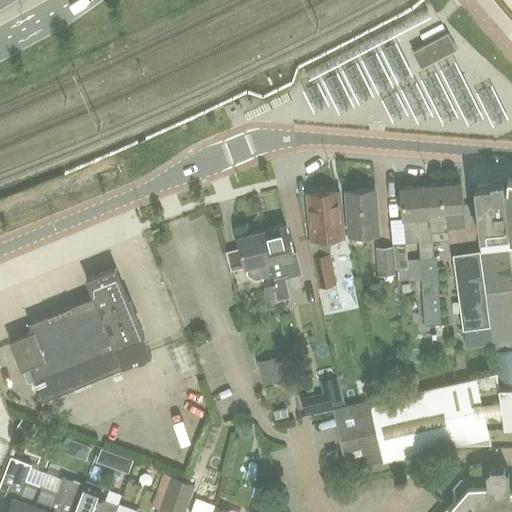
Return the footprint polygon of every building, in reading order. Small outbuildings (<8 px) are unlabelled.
[(447,32),(412,51),(421,67),(456,48),(447,32)] [(196,142),(146,158),(151,172),(201,156),(196,142)] [(489,180),(490,183),(473,184),(479,244),(478,244),(479,250),(488,326),(491,346),(511,345),(511,178),(506,178),(506,187),(503,187),(502,179),(489,180)] [(460,182),(425,184),(427,201),(430,228),(431,228),(463,225),(460,182)] [(440,323),(437,292),(435,254),(432,255),(431,237),(432,237),(431,228),(430,228),(427,201),(425,184),(399,186),(402,217),(419,216),(419,228),(416,231),(416,239),(421,241),(423,255),(419,256),(421,293),(424,325),(440,323)] [(348,234),(376,231),(373,188),(344,190),(348,234)] [(325,236),(341,234),(336,190),(305,194),(309,238),(305,237),(312,257),(313,257),(319,285),(335,282),(328,253),(329,253),(325,236)] [(290,254),(293,254),(285,223),(261,229),(265,246),(268,259),(274,291),(283,290),(281,275),(286,274),(283,259),(291,257),(290,254)] [(265,246),(261,229),(237,235),(247,275),(255,280),(261,278),(263,293),(274,291),(268,259),(265,246)] [(393,245),(394,267),(397,267),(407,267),(407,259),(405,229),(391,230),(392,245),(393,245)] [(379,274),(391,273),(389,245),(377,246),(379,274)] [(488,326),(479,250),(451,254),(461,329),(488,326)] [(152,355),(145,336),(146,336),(117,266),(87,278),(95,296),(67,307),(32,322),(35,330),(11,340),(23,369),(30,366),(36,379),(44,399),(152,355)] [(332,343),(330,311),(316,312),(318,344),(332,343)] [(353,349),(336,353),(347,401),(372,395),(368,378),(361,380),(353,349)] [(258,365),(262,383),(283,379),(279,361),(258,365)] [(486,426),(511,425),(511,386),(497,387),(495,373),(344,407),(333,410),(346,469),(466,443),(490,442),(486,426)] [(319,380),(326,411),(333,410),(344,407),(337,376),(319,380)] [(329,463),(339,461),(335,447),(325,449),(329,463)] [(32,511),(46,477),(30,471),(33,464),(12,456),(0,487),(0,491),(15,497),(8,511),(32,511)] [(511,511),(511,486),(509,487),(508,470),(503,466),(489,467),(485,471),(486,474),(459,475),(451,485),(458,491),(439,511),(511,511)] [(74,511),(85,483),(64,475),(61,483),(46,477),(32,511),(74,511)] [(101,501),(97,499),(102,486),(86,480),(85,483),(74,511),(116,511),(119,504),(105,499),(101,501)] [(175,480),(163,511),(165,511),(184,511),(194,487),(175,480)] [(196,511),(215,511),(219,503),(199,496),(193,511),(196,511)]
